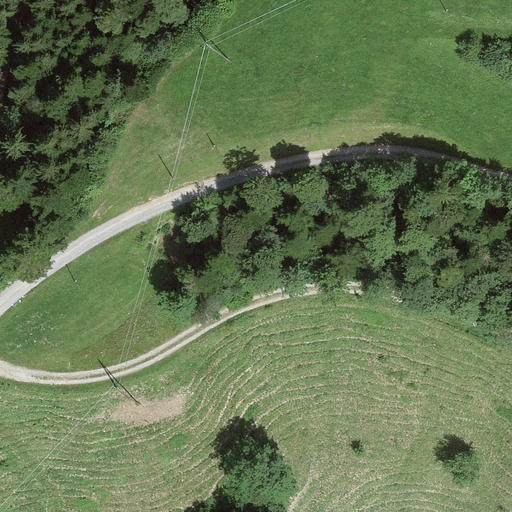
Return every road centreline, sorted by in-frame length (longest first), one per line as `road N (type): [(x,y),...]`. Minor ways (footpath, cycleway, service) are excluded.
road 1 (track): [(511,181),(402,152),(296,162),(195,191),(110,228),(0,305)]
road 2 (track): [(511,341),(371,288),(326,282),(274,289),(113,372),(56,378),(0,369)]
